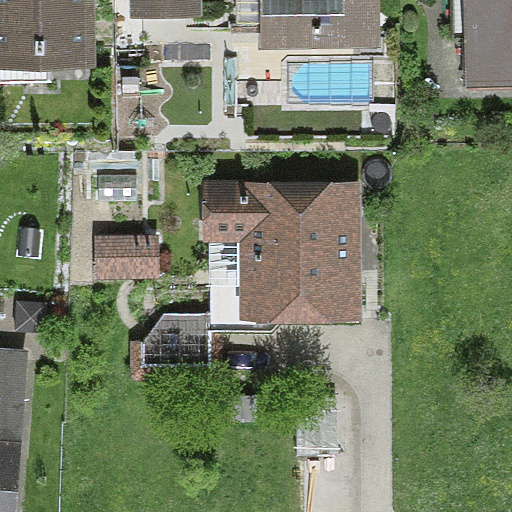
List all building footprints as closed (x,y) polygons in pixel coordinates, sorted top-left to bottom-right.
[(86,0),(0,0),(0,60),(87,59),(86,0)] [(198,0),(126,0),(126,13),(199,11),(198,0)] [(375,0),(264,0),(266,44),(377,42),(375,0)] [(511,0),(466,0),(469,83),(511,81),(511,0)] [(352,174),(197,176),(198,232),(233,232),(234,321),(354,319),(352,174)] [(152,231),(92,232),(92,272),(153,271),(152,231)] [(4,511),(22,348),(0,345),(0,511),(4,511)]
